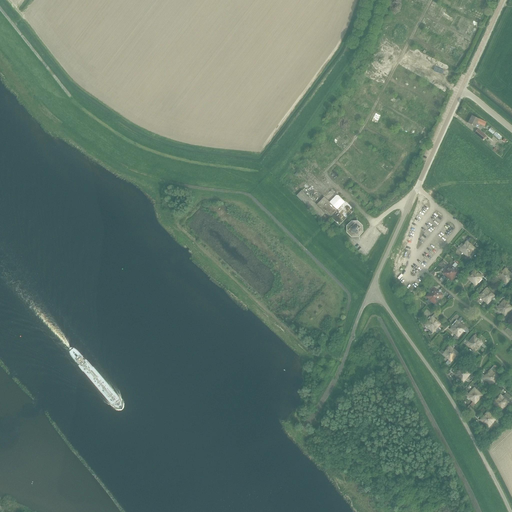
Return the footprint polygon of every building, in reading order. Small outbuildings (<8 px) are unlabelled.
[(469,0),(468,4),(467,8),(473,10),(475,2),(469,0)] [(476,13),(485,16),(488,7),(482,6),(483,3),(479,1),(476,13)] [(440,3),(436,10),(441,13),(445,5),(440,3)] [(453,16),(457,11),(450,6),(446,11),(453,16)] [(463,13),(457,23),(461,25),(466,15),(463,13)] [(472,31),(479,34),(485,23),(478,20),(472,31)] [(386,21),(383,29),(391,32),(392,29),(388,27),(389,22),(386,21)] [(444,48),(449,50),(452,42),(446,40),(444,48)] [(439,61),(440,60),(437,58),(433,64),(441,69),(444,64),(439,61)] [(411,64),(412,61),(407,59),(405,63),(415,69),(416,67),(411,64)] [(409,81),(414,84),(417,79),(414,78),(416,75),(413,74),(409,81)] [(451,88),(453,84),(435,76),(433,81),(451,88)] [(361,93),(364,94),(365,92),(369,94),(371,89),(365,86),(361,93)] [(402,109),(405,111),(408,106),(410,107),(411,104),(402,98),(401,101),(405,104),(402,109)] [(339,120),(345,113),(342,111),(336,117),(339,120)] [(383,119),(385,113),(379,111),(377,117),(383,119)] [(472,116),(468,123),(476,127),(478,123),(484,126),(486,122),(472,116)] [(352,125),(358,129),(362,121),(357,118),(352,125)] [(474,133),(483,140),(487,136),(478,129),(474,133)] [(415,145),(419,147),(423,140),(415,135),(413,140),(416,142),(415,145)] [(359,141),(368,149),(371,146),(369,145),(371,142),(363,136),(359,141)] [(324,140),(315,149),(319,153),(324,147),(328,151),(332,147),(324,140)] [(412,147),(410,153),(418,157),(420,151),(412,147)] [(350,151),(357,156),(360,153),(353,148),(350,151)] [(381,150),(374,158),(377,161),(384,153),(381,150)] [(388,150),(386,154),(394,160),(397,156),(388,150)] [(360,156),(358,159),(364,164),(366,162),(360,156)] [(353,168),(359,161),(357,158),(350,166),(353,168)] [(368,168),(376,162),(373,160),(366,166),(368,168)] [(361,176),(367,170),(365,168),(359,174),(361,176)] [(291,177),(295,181),(300,177),(296,173),(291,177)] [(388,183),(383,188),(388,193),(387,194),(388,195),(394,190),(388,183)] [(340,225),(350,214),(354,210),(345,201),(345,202),(338,195),(336,195),(329,202),(324,197),(317,205),(302,190),(297,195),(325,223),(332,216),(340,225)] [(488,218),(483,224),(487,227),(493,220),(490,216),(488,214),(487,217),(488,218)] [(493,220),(487,227),(490,230),(496,224),(497,226),(499,223),(497,222),(497,223),(493,220)] [(350,228),(350,229),(350,230),(350,231),(351,232),(352,233),(353,234),(354,234),(355,234),(356,234),(357,234),(357,233),(358,233),(359,232),(359,231),(360,231),(360,230),(360,229),(360,228),(359,227),(359,226),(358,225),(357,225),(356,224),(355,224),(354,224),(353,224),(353,225),(352,225),(351,226),(351,227),(350,227),(350,228)] [(503,231),(498,237),(502,240),(508,233),(505,230),(505,229),(504,228),(502,230),(503,231)] [(511,235),(508,233),(502,240),(506,244),(511,238),(511,235)] [(459,246),(461,248),(463,249),(467,249),(467,245),(468,243),(467,241),(464,245),(462,243),(459,246)] [(509,264),(500,275),(499,275),(501,276),(506,276),(505,272),(507,270),(511,266),(509,264)] [(443,268),(445,271),(443,273),(447,277),(451,273),(444,267),(443,268)] [(477,267),(475,270),(469,276),(471,278),(475,277),(475,273),(476,271),(477,271),(479,269),(477,267)] [(476,271),(475,273),(475,277),(479,277),(481,279),(485,282),(487,280),(483,277),(477,271),(476,271)] [(496,275),(504,282),(506,281),(506,276),(501,276),(499,275),(500,275),(498,273),(496,275)] [(503,287),(506,284),(511,277),(510,276),(506,276),(506,281),(504,282),(502,285),(503,287)] [(472,289),(475,285),(481,279),(479,277),(475,277),(475,282),(474,284),(471,287),(472,289)] [(489,285),(486,288),(480,295),(482,296),(487,296),(486,292),(488,290),(491,286),(489,285)] [(496,297),(488,290),(486,292),(487,296),(491,296),(496,300),(499,297),(497,295),(496,297)] [(426,302),(428,303),(434,296),(430,292),(426,296),(429,299),(426,302)] [(477,292),(476,294),(479,297),(485,302),(487,301),(487,296),(482,296),(480,295),(477,292)] [(429,305),(432,301),(435,304),(438,300),(434,296),(428,303),(429,305)] [(487,304),(492,299),(495,302),(496,300),(491,296),(487,296),(487,301),(485,302),(487,304)] [(498,307),(500,308),(504,308),(504,304),(507,300),(508,300),(509,299),(507,297),(498,307)] [(496,305),(495,307),(496,309),(503,314),(504,313),(504,308),(500,308),(498,307),(496,305)] [(435,313),(426,323),(429,325),(430,323),(432,324),(434,322),(432,321),(434,318),(437,315),(436,314),(435,313)] [(461,317),(457,321),(452,327),(454,329),(456,327),(458,329),(459,327),(457,325),(459,323),(463,319),(461,317)] [(443,326),(434,318),(432,321),(434,322),(432,324),(434,326),(436,324),(438,326),(441,328),(443,326)] [(423,324),(431,330),(433,328),(431,326),(432,324),(430,323),(429,325),(426,323),(423,320),(422,322),(423,324)] [(469,331),(465,328),(459,323),(457,325),(459,327),(458,329),(460,330),(461,328),(463,330),(464,330),(467,333),(469,331)] [(431,334),(433,332),(438,326),(436,324),(434,326),(432,324),(431,326),(433,328),(431,330),(429,332),(431,334)] [(455,340),(458,336),(463,330),(461,328),(460,330),(458,329),(456,331),(458,332),(456,335),(453,338),(455,340)] [(475,334),(469,342),(471,344),(473,342),(475,344),(476,342),(474,340),(476,338),(478,336),(475,334)] [(463,341),(467,344),(473,349),(475,347),(473,346),(475,344),(473,342),(471,344),(469,342),(465,338),(463,341)] [(487,347),(482,343),(476,338),(474,340),(476,342),(475,344),(477,345),(478,343),(481,345),(485,349),(487,347)] [(454,342),(450,346),(444,352),(446,354),(448,352),(450,353),(452,352),(450,350),(452,348),(456,343),(454,342)] [(472,355),(475,351),(481,345),(478,343),(477,345),(475,344),(473,346),(475,347),(473,349),(473,350),(470,353),(472,355)] [(462,357),(452,348),(450,350),(452,352),(450,353),(452,355),(454,353),(456,355),(460,359),(462,357)] [(440,351),(442,354),(448,359),(450,357),(448,355),(450,353),(448,352),(446,354),(444,352),(441,350),(440,351)] [(447,365),(451,361),(456,355),(454,353),(452,355),(450,353),(448,355),(450,357),(448,359),(449,360),(445,363),(447,365)] [(494,366),(485,376),(487,378),(489,376),(491,377),(492,376),(490,374),(492,372),(493,372),(497,367),(495,365),(494,366)] [(474,377),(470,374),(464,368),(462,370),(464,372),(463,374),(465,376),(466,374),(468,376),(469,376),(472,379),(474,377)] [(452,372),(455,374),(461,380),(463,378),(461,376),(463,374),(461,372),(459,374),(457,372),(454,369),(452,372)] [(479,375),(483,378),(489,383),(491,381),(489,379),(491,377),(489,376),(487,378),(485,376),(481,372),(479,375)] [(460,386),(463,382),(468,376),(466,374),(465,376),(463,374),(461,376),(463,378),(461,380),(458,384),(460,386)] [(463,392),(467,395),(467,396),(473,401),(475,399),(473,398),(474,396),(473,394),(471,396),(469,394),(465,390),(463,392)] [(472,406),(475,403),(480,397),(478,395),(476,397),(474,396),(473,398),(475,399),(473,401),(473,402),(470,404),(472,406)] [(509,400),(504,395),(503,397),(501,399),(503,400),(501,402),(503,404),(505,402),(507,404),(509,402),(508,401),(509,400)] [(493,403),(499,408),(501,406),(499,404),(501,402),(499,401),(497,403),(495,401),(492,398),(490,400),(493,403)] [(488,411),(482,418),(484,420),(486,418),(488,419),(490,417),(488,416),(490,413),(490,414),(492,412),(491,411),(493,410),(491,408),(488,412),(488,411)]
